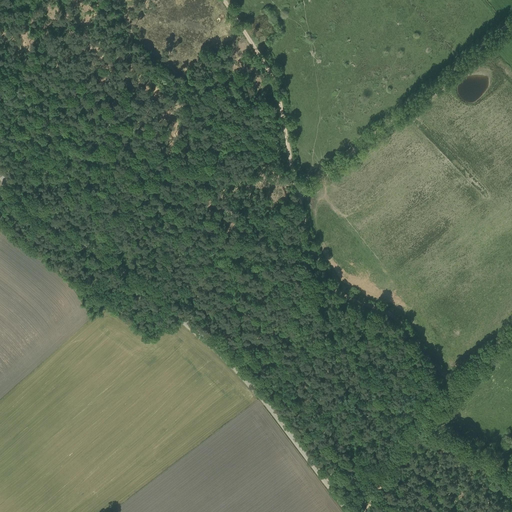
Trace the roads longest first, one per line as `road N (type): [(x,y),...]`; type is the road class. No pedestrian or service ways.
road 1 (unclassified): [(349,511),(231,363),(0,176)]
road 2 (track): [(299,196),(511,21)]
road 3 (track): [(223,0),(275,85),(297,189)]
road 4 (track): [(299,196),(310,246),(334,288),(383,310)]
